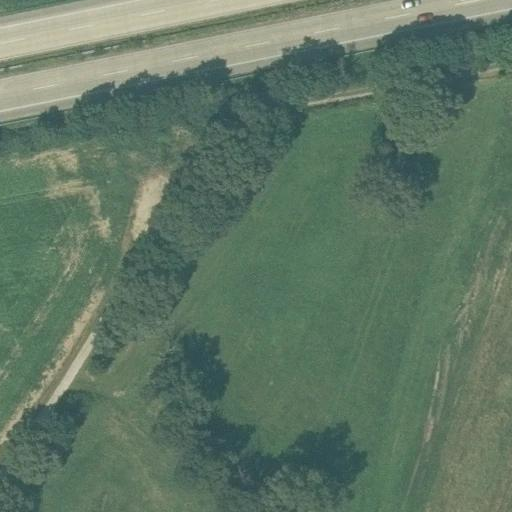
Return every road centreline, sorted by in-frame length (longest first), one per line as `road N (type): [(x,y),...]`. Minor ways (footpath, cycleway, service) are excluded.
road 1 (track): [(0,478),(235,116),(511,63)]
road 2 (motorway): [(0,95),(476,0)]
road 3 (motorway): [(217,0),(0,43)]
